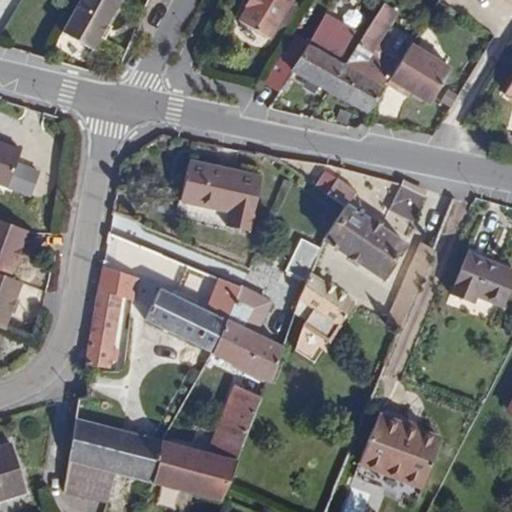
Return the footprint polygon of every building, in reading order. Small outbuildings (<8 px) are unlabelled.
[(241,19),(270,37),(291,0),(247,0),(245,4),(248,6),(241,19)] [(328,91),(327,92),(368,113),(387,82),(399,61),(375,49),(397,12),(382,3),(361,38),(328,91)] [(111,27),(97,19),(79,9),(59,44),(71,50),(91,62),(111,27)] [(102,12),(97,19),(111,27),(115,20),(102,12)] [(415,36),(426,19),(418,13),(407,31),(415,36)] [(293,33),(264,80),(280,90),(290,72),(328,91),(361,38),(321,17),(308,41),(293,33)] [(399,61),(387,82),(402,90),(405,85),(412,89),(431,101),(452,67),(411,42),(399,61)] [(71,50),(59,44),(55,51),(67,58),(71,50)] [(405,85),(402,90),(409,95),(412,89),(405,85)] [(0,183),(5,186),(19,151),(0,143),(0,183)] [(258,167),(278,176),(282,166),(263,157),(258,167)] [(248,231),(260,177),(188,162),(180,202),(228,212),(226,226),(248,231)] [(325,172),(315,186),(345,208),(322,241),(383,280),(406,245),(353,212),(357,206),(357,202),(351,197),(354,191),(325,172)] [(389,210),(412,222),(424,197),(400,186),(389,210)] [(18,246),(25,230),(0,219),(0,273),(7,276),(13,260),(18,246)] [(305,281),(310,271),(317,248),(299,238),(285,271),(305,281)] [(400,329),(434,249),(420,242),(388,321),(400,329)] [(23,248),(18,246),(13,260),(17,261),(23,248)] [(157,283),(164,252),(145,249),(138,279),(157,283)] [(473,303),(476,295),(504,306),(511,285),(511,271),(467,253),(451,294),(473,303)] [(134,279),(102,269),(99,287),(120,294),(131,297),(134,279)] [(337,326),(354,302),(310,271),(305,281),(299,299),(313,309),(337,326)] [(0,328),(2,329),(8,312),(13,298),(19,281),(7,276),(0,273),(0,328)] [(226,324),(240,288),(219,279),(205,312),(159,289),(147,319),(212,351),(226,324)] [(120,294),(99,287),(85,365),(108,367),(120,294)] [(246,290),(240,288),(226,324),(212,351),(269,380),(281,347),(254,334),(269,304),(246,290)] [(13,298),(8,312),(12,313),(17,300),(13,298)] [(328,341),(337,326),(313,309),(303,324),(328,341)] [(215,435),(245,443),(262,400),(235,388),(215,435)] [(379,415),(360,464),(422,488),(440,439),(379,415)] [(151,483),(152,481),(160,442),(75,420),(68,462),(114,474),(151,483)] [(152,481),(222,499),(245,443),(215,435),(207,453),(160,442),(152,481)] [(11,444),(0,447),(0,499),(26,492),(11,444)] [(114,474),(68,462),(63,493),(106,503),(114,474)] [(356,479),(342,511),(372,511),(382,489),(356,479)]
